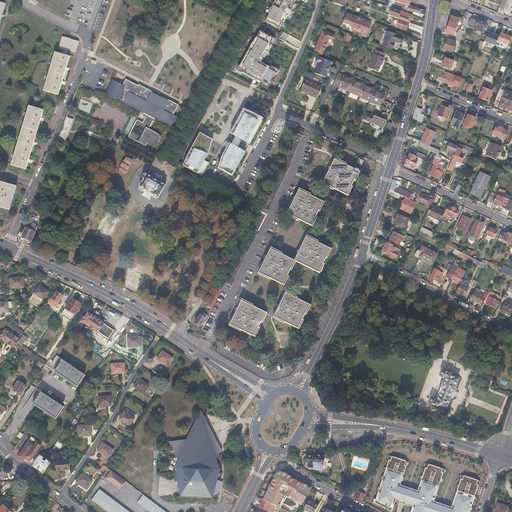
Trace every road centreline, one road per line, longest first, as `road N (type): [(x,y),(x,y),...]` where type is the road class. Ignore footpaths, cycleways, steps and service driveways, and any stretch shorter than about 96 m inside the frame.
road 1 (primary): [(207,357),(114,296),(7,246)]
road 2 (residential): [(84,33),(82,63),(7,246)]
road 3 (residential): [(511,331),(362,255)]
road 4 (secondary): [(362,255),(305,379)]
road 5 (residential): [(511,223),(390,168)]
road 6 (residential): [(393,162),(276,111)]
road 7 (primary): [(498,455),(380,425)]
